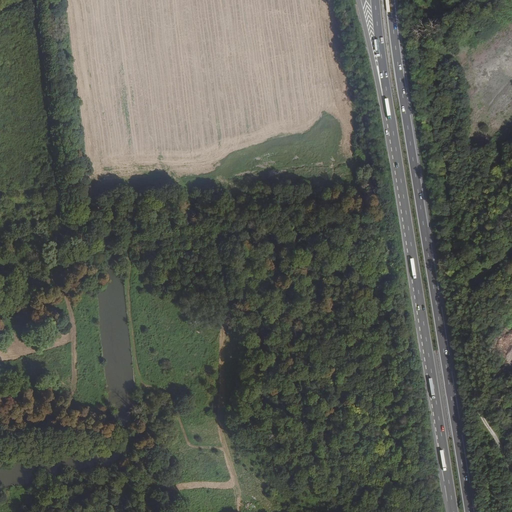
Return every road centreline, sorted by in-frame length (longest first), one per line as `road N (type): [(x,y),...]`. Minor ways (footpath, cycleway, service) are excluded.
road 1 (trunk): [(469,511),(389,0)]
road 2 (trunk): [(395,149),(454,511)]
road 3 (track): [(511,253),(476,278),(467,348),(478,411),(511,473)]
road 4 (trunk): [(357,0),(395,149)]
road 5 (trunk): [(374,0),(395,149)]
